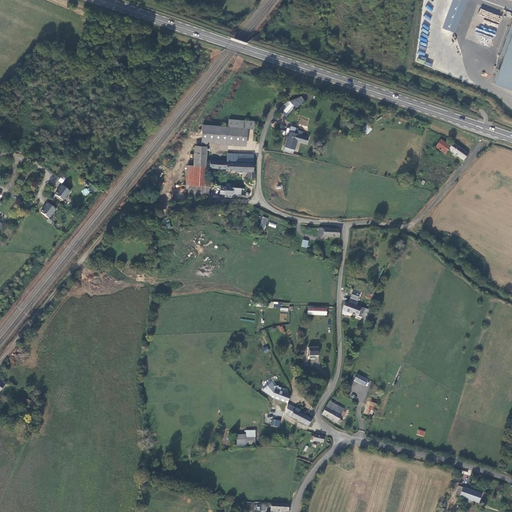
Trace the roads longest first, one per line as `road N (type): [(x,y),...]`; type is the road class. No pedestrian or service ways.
road 1 (primary): [(99,0),(511,137)]
road 2 (track): [(263,202),(121,214),(0,363)]
road 3 (unclassified): [(342,444),(319,413),(338,373),(346,225)]
road 4 (unclassified): [(346,225),(299,220),(263,202),(261,143),(278,105)]
road 5 (unclassified): [(511,480),(395,448),(342,444)]
road 6 (unclassified): [(346,225),(414,222),(481,145)]
road 7 (unknown): [(511,96),(482,83),(468,65),(461,25),(475,0)]
